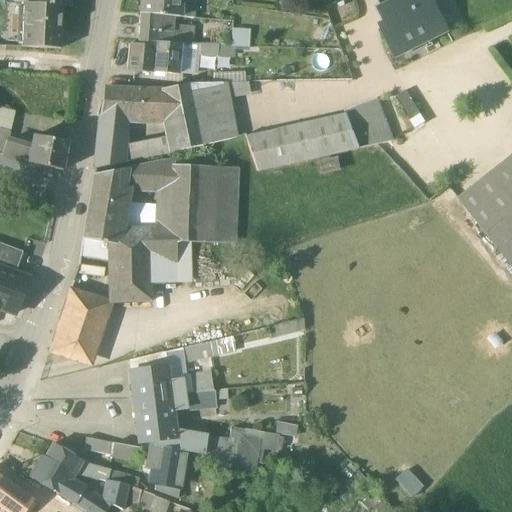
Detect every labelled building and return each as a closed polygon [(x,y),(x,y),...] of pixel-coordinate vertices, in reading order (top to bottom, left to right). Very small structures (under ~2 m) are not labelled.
[(181,0),(141,0),(140,15),(173,18),(180,19),(181,0)] [(429,0),(401,0),(381,10),(389,25),(382,29),(395,53),(444,27),(429,0)] [(32,6),(25,5),(23,49),(61,50),(63,7),(32,6)] [(173,18),(140,15),(138,42),(179,47),(180,46),(181,27),(173,27),(173,18)] [(193,28),(181,27),(180,46),(191,46),(193,28)] [(235,29),(235,48),(252,48),(252,29),(235,29)] [(179,47),(138,42),(138,46),(129,45),(127,71),(153,74),(153,71),(177,74),(179,47)] [(219,54),(219,52),(216,52),(215,54),(215,75),(214,80),(222,80),(223,54),(219,54)] [(209,54),(201,54),(200,74),(207,75),(215,75),(215,54),(209,54)] [(224,85),(189,86),(202,147),(234,139),(224,85)] [(189,86),(160,91),(167,123),(170,137),(174,153),(202,147),(189,86)] [(140,91),(104,89),(100,119),(124,120),(138,121),(140,91)] [(160,91),(140,91),(138,121),(167,123),(160,91)] [(420,115),(405,91),(396,98),(410,121),(420,115)] [(374,101),(344,112),(346,116),(360,150),(390,143),(374,101)] [(15,114),(0,110),(0,157),(2,158),(6,144),(7,144),(15,114)] [(346,116),(245,139),(257,173),(360,150),(346,116)] [(124,120),(100,119),(94,170),(121,165),(122,148),(124,120)] [(67,144),(34,137),(32,150),(29,165),(62,172),(67,144)] [(170,137),(122,148),(121,165),(174,153),(170,137)] [(7,144),(6,144),(2,158),(29,165),(32,150),(7,144)] [(511,157),(458,200),(511,268),(511,157)] [(174,161),(127,170),(124,189),(171,192),(172,168),(174,168),(174,161)] [(174,168),(172,168),(171,192),(168,244),(201,244),(204,169),(174,168)] [(238,169),(204,169),(201,244),(234,243),(238,169)] [(127,170),(94,176),(92,185),(124,189),(127,170)] [(124,189),(92,185),(83,240),(98,243),(107,244),(115,245),(116,236),(124,189)] [(148,235),(116,236),(115,245),(107,244),(107,261),(108,304),(108,305),(111,305),(149,304),(148,235)] [(98,243),(83,240),(79,257),(95,259),(98,243)] [(107,244),(98,243),(95,259),(107,261),(107,244)] [(0,270),(15,276),(23,254),(0,245),(0,270)] [(0,310),(15,316),(28,280),(15,276),(0,270),(0,310)] [(108,304),(69,291),(49,354),(90,367),(111,305),(108,305),(108,304)] [(296,321),(276,326),(276,328),(268,329),(270,339),(299,332),(296,321)] [(221,341),(178,351),(181,364),(204,359),(203,356),(223,351),(221,341)] [(163,354),(128,362),(129,373),(166,368),(163,354)] [(166,368),(129,373),(133,401),(170,396),(168,382),(166,368)] [(210,373),(180,377),(180,380),(168,382),(170,396),(212,390),(210,373)] [(214,392),(170,396),(172,412),(200,409),(201,411),(217,409),(214,392)] [(170,396),(133,401),(138,444),(146,443),(154,442),(176,440),(175,435),(172,412),(170,396)] [(280,451),(294,453),(298,424),(283,423),(280,451)] [(246,432),(232,429),(230,439),(234,439),(233,443),(225,442),(221,459),(252,464),(259,466),(262,450),(261,450),(263,439),(245,436),(246,432)] [(207,437),(179,433),(175,435),(176,440),(177,452),(185,453),(203,456),(206,441),(207,437)] [(113,444),(86,440),(84,452),(112,457),(113,444)] [(176,440),(154,442),(154,448),(177,452),(176,440)] [(225,442),(206,441),(203,456),(221,459),(225,442)] [(154,442),(146,443),(147,452),(145,467),(151,468),(154,448),(154,442)] [(146,443),(138,444),(138,449),(139,452),(147,452),(146,443)] [(138,449),(113,444),(112,457),(140,461),(139,452),(138,449)] [(79,462),(53,446),(45,459),(71,475),(71,474),(79,462)] [(177,452),(154,448),(151,468),(149,484),(156,485),(180,489),(185,453),(177,452)] [(221,459),(203,456),(201,464),(220,468),(221,459)] [(45,459),(42,457),(30,477),(59,495),(67,482),(71,475),(45,459)] [(252,464),(221,459),(220,468),(218,474),(249,479),(252,464)] [(86,466),(79,462),(71,474),(84,477),(86,466)] [(0,465),(0,505),(9,511),(17,511),(34,490),(0,465)] [(109,471),(86,466),(84,477),(105,482),(108,482),(109,473),(109,471)] [(124,477),(109,473),(108,482),(122,485),(124,477)] [(86,493),(67,482),(59,495),(86,511),(106,511),(110,506),(101,503),(86,493)] [(108,482),(105,482),(101,503),(110,506),(122,511),(125,501),(128,487),(123,486),(108,482)] [(180,489),(156,485),(156,492),(178,499),(180,489)] [(141,492),(128,487),(125,501),(138,506),(141,492)] [(141,492),(138,506),(153,511),(167,511),(170,504),(141,492)]
